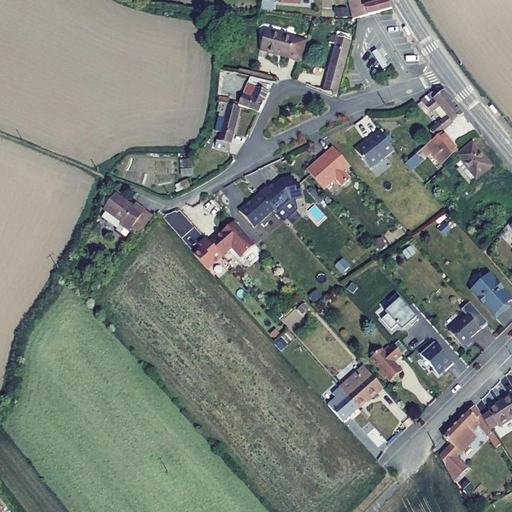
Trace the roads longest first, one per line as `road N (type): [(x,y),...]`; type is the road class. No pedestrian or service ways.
road 1 (residential): [(240,164),(281,88),(349,108)]
road 2 (residential): [(405,452),(511,345)]
road 3 (residential): [(349,108),(240,164)]
